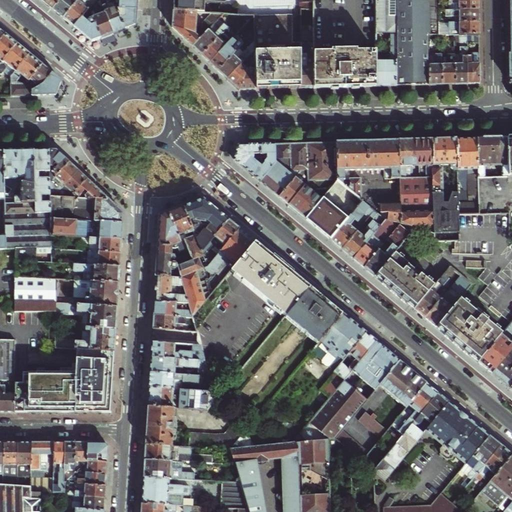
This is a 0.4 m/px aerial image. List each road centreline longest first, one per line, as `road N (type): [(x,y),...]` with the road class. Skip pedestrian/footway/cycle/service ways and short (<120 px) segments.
road 1 (secondary): [(511,422),(167,138)]
road 2 (tertiary): [(494,110),(174,119)]
road 3 (residential): [(143,144),(126,429)]
road 4 (residential): [(0,428),(126,429)]
